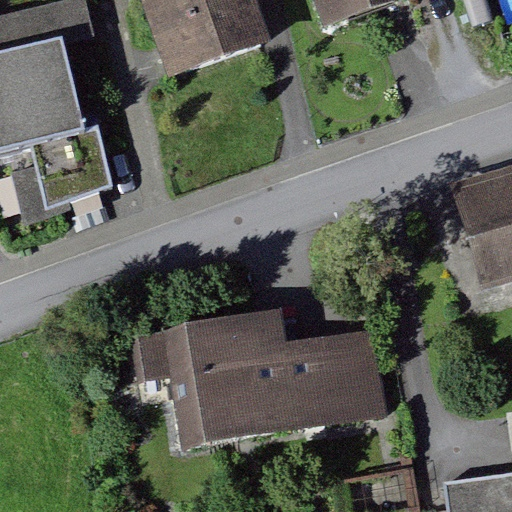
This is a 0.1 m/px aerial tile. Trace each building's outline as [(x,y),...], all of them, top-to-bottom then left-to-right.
[(94,0),(88,0),(0,21),(0,161),(40,152),(92,139),(69,47),(104,39),(94,0)] [(258,0),(156,0),(154,1),(187,93),(280,60),(258,0)] [(321,0),(331,28),(417,0),(321,0)] [(92,139),(40,152),(55,209),(87,198),(118,188),(105,135),(92,139)] [(511,174),(473,182),(497,297),(511,294),(511,174)] [(378,333),(200,358),(211,438),(389,413),(378,333)] [(455,511),(511,511),(511,474),(452,483),(455,511)]
